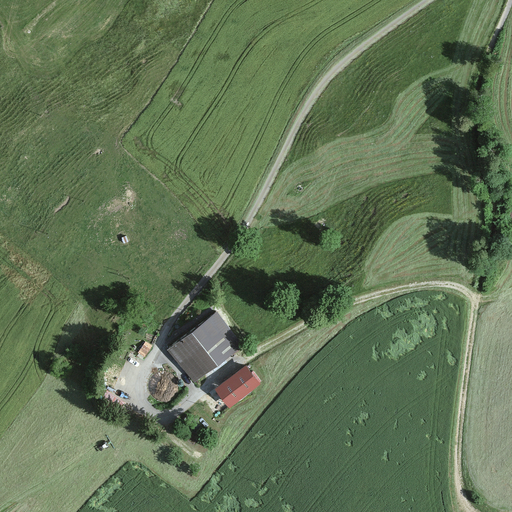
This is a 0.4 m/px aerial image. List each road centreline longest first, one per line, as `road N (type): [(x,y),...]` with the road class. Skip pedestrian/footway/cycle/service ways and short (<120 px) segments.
road 1 (track): [(511,5),(481,76),(479,129),(497,183),(460,482),(477,511)]
road 2 (track): [(478,299),(456,285),(404,287),(330,314),(242,357),(166,421),(138,386)]
